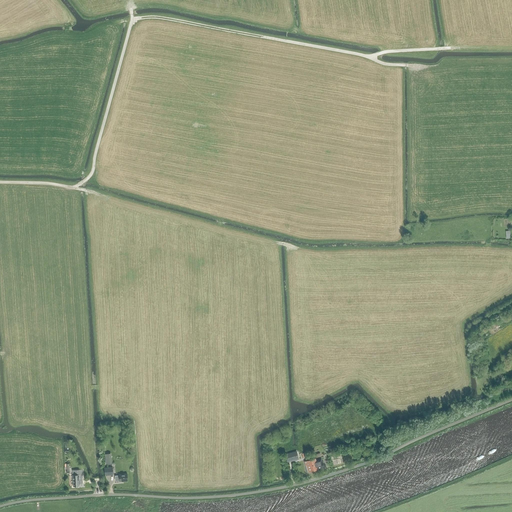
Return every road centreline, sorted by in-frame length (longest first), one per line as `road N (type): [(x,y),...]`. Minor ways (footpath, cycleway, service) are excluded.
road 1 (unclassified): [(511,399),(368,462),(293,485),(0,506)]
road 2 (track): [(132,19),(158,17),(414,66)]
road 3 (track): [(130,6),(93,170),(72,187)]
road 4 (track): [(366,56),(511,47)]
